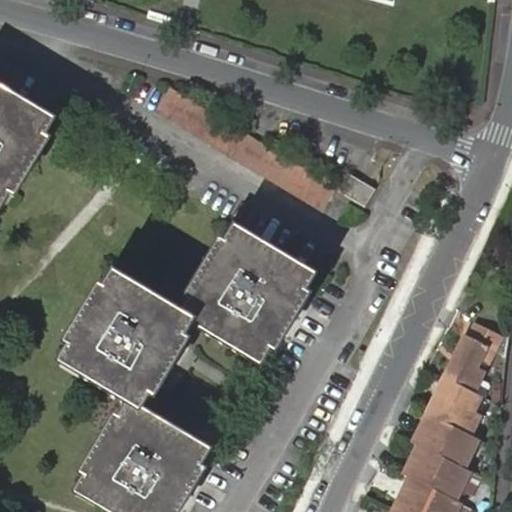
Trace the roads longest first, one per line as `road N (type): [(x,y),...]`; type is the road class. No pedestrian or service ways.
road 1 (residential): [(492,164),(0,8)]
road 2 (residential): [(323,511),(492,164)]
